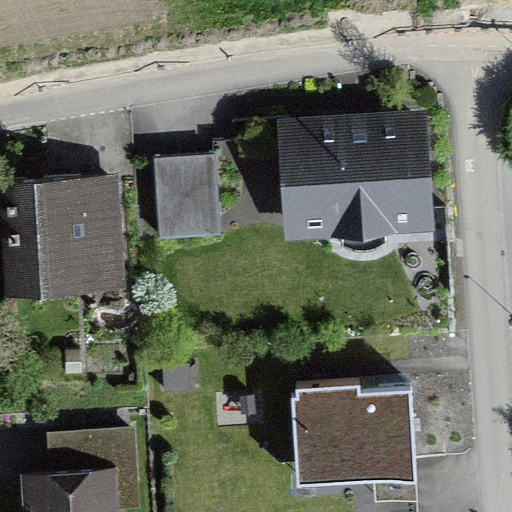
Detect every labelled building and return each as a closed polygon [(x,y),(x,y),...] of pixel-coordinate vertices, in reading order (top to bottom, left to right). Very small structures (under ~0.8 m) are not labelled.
[(294,224),(424,216),(418,116),(288,124),(294,224)] [(160,233),(220,229),(215,149),(155,153),(160,233)] [(82,182),(81,172),(5,177),(11,275),(87,271),(86,245),(121,243),(117,180),(82,182)] [(360,384),(360,376),(296,380),(297,388),(291,388),(297,477),(417,470),(411,380),(360,384)] [(34,511),(110,511),(108,476),(134,475),(131,426),(70,430),(73,469),(32,472),(34,511)]
